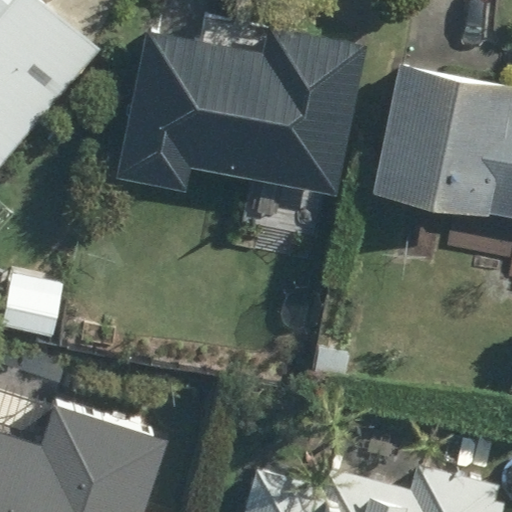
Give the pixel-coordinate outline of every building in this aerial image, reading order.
[(0,0),(0,160),(97,45),(44,0),(0,0)] [(325,194),(350,73),(356,40),(264,22),(257,54),(128,28),(103,149),(96,184),(178,200),(185,166),(325,194)] [(511,88),(385,61),(357,191),(511,223),(511,88)] [(0,511),(135,511),(125,509),(151,427),(42,392),(29,434),(0,424),(0,511)] [(491,511),(501,475),(404,453),(397,483),(317,465),(314,478),(243,461),(230,511),(491,511)]
